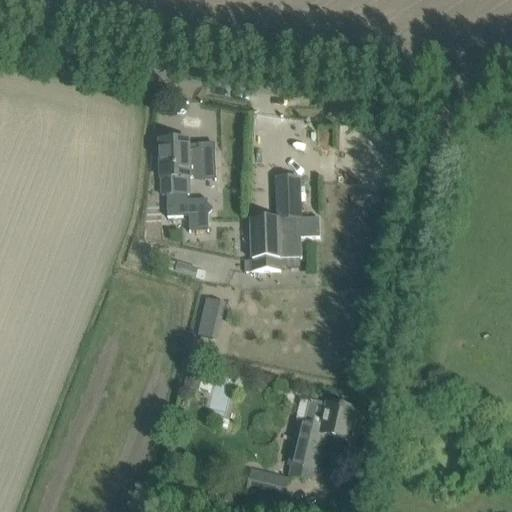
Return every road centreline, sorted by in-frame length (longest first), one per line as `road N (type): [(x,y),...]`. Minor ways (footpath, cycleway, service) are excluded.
road 1 (unclassified): [(446,108),(165,77),(0,39)]
road 2 (unclassified): [(363,511),(446,108)]
